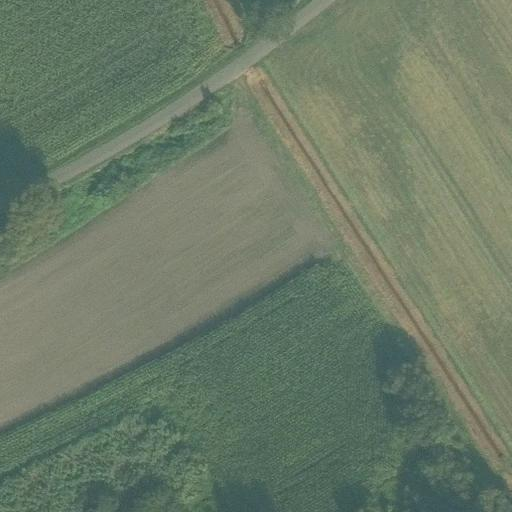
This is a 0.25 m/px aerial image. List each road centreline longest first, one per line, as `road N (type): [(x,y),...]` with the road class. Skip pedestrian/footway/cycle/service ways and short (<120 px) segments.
road 1 (track): [(229,73),(511,511)]
road 2 (residential): [(0,205),(152,125),(333,0)]
